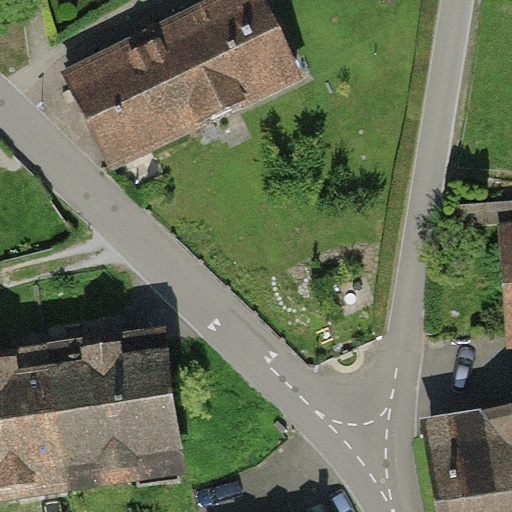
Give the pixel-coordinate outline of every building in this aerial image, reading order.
[(258,0),(248,0),(163,42),(203,126),(298,80),(258,0)] [(163,42),(70,86),(111,170),(203,126),(163,42)] [(511,231),(482,234),(493,342),(511,339),(511,231)] [(50,369),(68,485),(177,469),(159,352),(50,369)] [(0,376),(0,495),(68,485),(50,369),(0,376)] [(511,511),(511,415),(431,425),(441,511),(511,511)]
